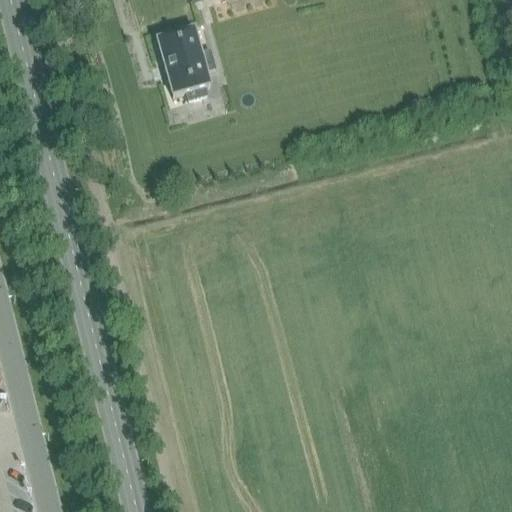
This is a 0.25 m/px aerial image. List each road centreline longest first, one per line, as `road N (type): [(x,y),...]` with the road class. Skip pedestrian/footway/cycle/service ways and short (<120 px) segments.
road 1 (secondary): [(135,511),(9,0)]
road 2 (unclassified): [(49,511),(0,310)]
